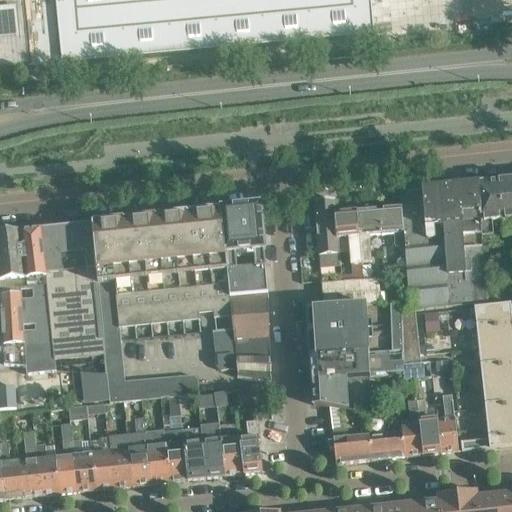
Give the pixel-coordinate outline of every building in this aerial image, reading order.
[(0,0),(0,75),(30,73),(30,63),(29,47),(24,0),(0,0)] [(54,0),(57,30),(436,0),(54,0)] [(511,181),(499,183),(503,222),(504,237),(511,236),(511,181)] [(499,183),(480,185),(480,224),(481,224),(482,239),(494,238),(492,223),(503,222),(499,183)] [(480,185),(442,189),(444,226),(447,275),(465,274),(466,283),(472,282),(474,306),(486,304),(484,282),(480,224),(480,185)] [(423,191),(423,195),(425,227),(444,226),(442,189),(423,191)] [(402,209),(404,235),(410,311),(410,313),(415,312),(474,306),(472,283),(466,283),(465,274),(447,276),(444,226),(425,227),(423,195),(401,197),(402,209)] [(335,200),(315,203),(321,269),(341,268),(340,255),(339,240),(339,238),(337,215),(335,200)] [(384,211),(380,211),(382,237),(398,236),(399,248),(405,248),(404,235),(402,209),(396,210),(393,206),(386,207),(384,211)] [(364,213),(358,213),(361,264),(372,264),(370,238),(382,237),(380,211),(377,211),(374,208),(367,208),(364,213)] [(260,209),(241,211),(246,257),(255,256),(256,269),(266,269),(264,252),(260,211),(260,209)] [(339,214),(337,215),(339,238),(339,240),(348,239),(350,269),(352,269),(361,268),(361,264),(358,213),(351,214),(349,210),(342,210),(339,214)] [(240,211),(222,213),(226,256),(228,271),(238,271),(237,258),(246,257),(241,211),(240,211)] [(222,213),(93,226),(97,271),(99,285),(104,357),(110,406),(199,397),(198,381),(194,377),(125,383),(121,343),(213,334),(217,368),(221,372),(236,370),(234,332),(230,298),(226,272),(227,272),(226,256),(222,213)] [(93,226),(42,231),(44,257),(46,277),(55,361),(104,357),(97,271),(93,226)] [(42,231),(22,234),(27,280),(46,277),(44,257),(42,231)] [(22,234),(0,235),(0,282),(27,280),(22,234)] [(372,267),(363,268),(363,272),(364,282),(373,281),(372,267)] [(361,268),(352,269),(352,272),(353,276),(353,282),(364,282),(363,272),(363,268),(361,268)] [(238,271),(228,271),(228,276),(230,298),(249,296),(267,294),(266,269),(256,269),(247,270),(238,271)] [(27,280),(0,282),(0,301),(3,347),(4,366),(15,367),(26,368),(26,375),(36,374),(43,373),(56,372),(55,361),(46,277),(27,280)] [(326,283),(321,283),(322,296),(324,295),(325,309),(348,307),(366,306),(381,304),(379,280),(373,281),(364,282),(353,282),(326,285),(326,283)] [(264,295),(230,298),(234,332),(234,336),(269,335),(268,300),(268,296),(264,295)] [(304,310),(308,310),(325,309),(324,295),(322,296),(303,297),(304,310)] [(511,312),(511,306),(475,309),(477,329),(511,326),(511,312)] [(362,307),(325,309),(308,310),(309,335),(364,331),(362,307)] [(402,312),(403,352),(403,366),(421,364),(415,312),(410,313),(410,311),(402,312)] [(439,332),(437,316),(426,317),(428,333),(439,332)] [(511,326),(477,329),(480,350),(511,346),(511,326)] [(401,329),(391,329),(391,337),(401,337),(401,329)] [(364,331),(309,335),(311,358),(351,356),(351,355),(365,354),(364,331)] [(269,335),(234,336),(236,358),(271,358),(270,335),(269,335)] [(511,346),(480,350),(482,370),(511,366),(511,346)] [(431,347),(423,349),(424,357),(432,356),(431,347)] [(402,352),(351,356),(311,358),(312,382),(347,380),(403,376),(402,352)] [(271,358),(236,358),(237,370),(238,370),(238,378),(270,384),(271,358)] [(445,364),(434,365),(435,375),(447,373),(445,364)] [(511,366),(482,370),(484,390),(511,387),(511,366)] [(429,368),(407,369),(408,380),(430,378),(429,368)] [(106,378),(80,376),(82,391),(107,388),(106,378)] [(347,380),(312,382),(314,406),(331,409),(349,413),(355,412),(355,404),(349,404),(347,380)] [(15,387),(0,388),(0,409),(0,413),(16,411),(15,387)] [(511,387),(484,390),(486,410),(511,407),(511,387)] [(253,399),(234,395),(235,405),(253,403),(253,399)] [(223,396),(215,397),(216,410),(224,409),(223,396)] [(445,419),(437,420),(441,455),(458,453),(455,418),(452,397),(447,397),(442,398),(444,405),(445,419)] [(172,420),(181,419),(180,401),(170,402),(172,420)] [(417,403),(420,422),(424,457),(441,455),(437,420),(429,421),(427,402),(417,403)] [(410,423),(401,424),(403,434),(404,442),(406,459),(424,457),(420,422),(417,403),(408,404),(410,423)] [(402,411),(383,407),(383,419),(401,423),(402,411)] [(511,407),(486,410),(488,430),(511,427),(511,407)] [(89,421),(87,408),(69,409),(71,423),(89,421)] [(105,408),(89,409),(90,418),(105,416),(105,408)] [(212,443),(203,444),(207,481),(225,479),(221,442),(218,413),(211,414),(213,430),(210,430),(212,443)] [(218,413),(221,442),(225,479),(244,477),(240,441),(230,441),(229,427),(226,427),(225,413),(218,413)] [(54,446),(59,496),(78,494),(74,457),(71,429),(70,423),(60,424),(63,446),(54,446)] [(248,440),(240,441),(244,477),(263,475),(258,439),(257,423),(247,423),(248,440)] [(490,441),(462,444),(463,453),(511,447),(511,427),(488,430),(490,441)] [(71,429),(74,457),(78,494),(97,492),(93,455),(91,443),(82,444),(80,444),(78,428),(71,429)] [(175,447),(166,447),(170,484),(188,483),(184,446),(183,434),(183,432),(173,433),(175,447)] [(183,434),(184,446),(188,483),(207,481),(203,444),(196,445),(194,432),(183,434)] [(165,433),(146,434),(148,449),(152,486),(170,484),(166,447),(165,433)] [(334,435),(336,449),(337,467),(371,463),(368,437),(348,439),(347,433),(334,435)] [(20,463),(19,463),(23,500),(41,498),(35,448),(34,434),(27,435),(28,449),(27,450),(27,462),(20,462),(20,463)] [(403,434),(368,437),(371,463),(406,459),(404,442),(403,434)] [(138,450),(129,451),(133,488),(152,486),(148,449),(146,436),(136,436),(138,450)] [(109,441),(111,453),(115,490),(133,488),(129,451),(121,452),(119,440),(109,441)] [(91,443),(93,455),(97,492),(115,490),(111,453),(109,441),(99,442),(99,443),(91,443)] [(0,446),(0,458),(1,465),(5,502),(23,500),(19,463),(11,464),(9,446),(0,446)] [(35,448),(41,498),(59,496),(54,446),(35,448)] [(478,492),(457,494),(459,511),(479,511),(477,497),(478,492)] [(511,511),(511,493),(496,495),(498,511),(511,511)] [(438,496),(439,501),(439,511),(459,511),(457,494),(438,496)] [(498,511),(496,495),(477,497),(479,511),(498,511)] [(422,503),(422,511),(439,511),(439,501),(422,503)] [(422,511),(422,503),(404,505),(404,511),(422,511)]
